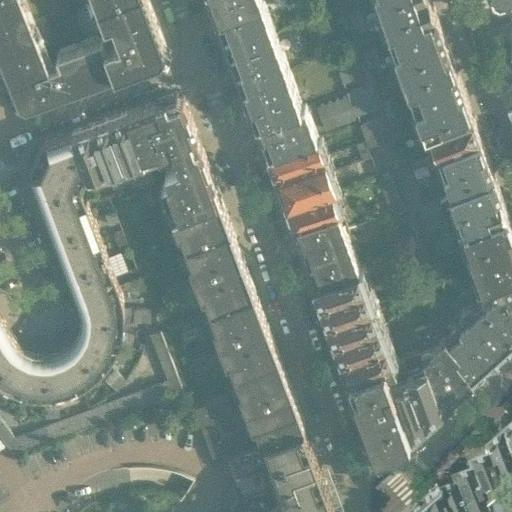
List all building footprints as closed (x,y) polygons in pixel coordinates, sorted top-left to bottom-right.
[(23,0),(0,0),(0,11),(25,2),(23,0)] [(148,0),(102,0),(98,2),(105,19),(108,18),(116,40),(106,44),(116,71),(163,54),(166,47),(150,3),(148,0)] [(261,0),(212,0),(218,16),(261,0)] [(224,32),(269,15),(263,0),(261,0),(218,16),(224,32)] [(443,31),(436,10),(432,0),(402,0),(383,7),(390,26),(388,27),(396,47),(443,31)] [(25,2),(0,11),(0,47),(37,33),(25,2)] [(360,7),(349,11),(351,19),(363,14),(360,7)] [(376,10),(363,14),(351,19),(354,26),(378,17),(376,10)] [(276,33),(275,32),(269,15),(224,32),(230,49),(276,33)] [(450,50),(443,31),(396,47),(403,67),(450,50)] [(37,33),(0,47),(0,52),(11,80),(51,65),(37,33)] [(87,34),(78,37),(94,79),(116,71),(106,44),(102,33),(89,38),(87,34)] [(276,33),(230,49),(237,67),(282,50),(276,33)] [(71,44),(58,50),(62,61),(72,87),(94,79),(78,37),(70,40),(71,44)] [(375,46),(363,50),(366,58),(377,54),(375,46)] [(289,69),(282,50),(237,67),(244,85),(289,69)] [(410,87),(457,70),(450,50),(403,67),(410,87)] [(377,54),(366,58),(369,66),(380,62),(377,54)] [(51,65),(11,80),(19,101),(27,104),(72,87),(62,61),(51,65)] [(362,61),(339,69),(343,81),(366,73),(362,61)] [(296,87),(289,69),(244,85),(251,105),(296,87)] [(417,107),(464,90),(457,70),(410,87),(417,107)] [(369,82),(346,91),(355,113),(377,105),(369,82)] [(257,121),(302,104),(296,87),(251,105),(257,121)] [(473,114),(471,108),(464,90),(417,107),(424,125),(426,130),(426,131),(473,114)] [(202,145),(183,94),(176,91),(127,109),(145,157),(174,147),(175,151),(176,154),(202,145)] [(317,105),(321,118),(325,128),(355,117),(347,94),(317,105)] [(394,96),(383,100),(387,112),(398,107),(394,96)] [(302,104),(257,121),(264,140),(270,156),(319,139),(306,102),(302,104)] [(398,107),(387,112),(391,123),(402,119),(398,107)] [(145,157),(127,109),(91,123),(106,165),(112,180),(119,200),(156,187),(145,157)] [(383,114),(360,122),(368,145),(391,137),(383,114)] [(480,134),(473,114),(426,131),(433,151),(439,149),(480,134)] [(106,165),(91,123),(72,129),(89,172),(94,187),(112,180),(106,165)] [(89,172),(72,129),(42,141),(30,166),(42,196),(78,182),(80,181),(86,170),(89,172)] [(502,194),(493,171),(480,134),(439,149),(452,185),(451,186),(453,193),(447,196),(441,200),(445,215),(502,194)] [(319,139),(270,156),(276,174),(325,156),(319,139)] [(371,155),(365,139),(356,142),(362,158),(371,155)] [(202,145),(176,154),(180,164),(175,165),(166,169),(170,181),(162,184),(174,214),(221,197),(202,145)] [(325,156),(276,174),(283,191),(332,174),(325,156)] [(423,205),(415,182),(423,179),(419,167),(411,170),(409,164),(397,169),(411,209),(423,205)] [(332,174),(283,191),(289,207),(337,189),(332,174)] [(391,174),(379,178),(390,208),(402,204),(391,174)] [(89,196),(78,182),(42,196),(47,212),(87,198),(87,197),(89,196)] [(337,189),(289,207),(296,226),(344,208),(337,189)] [(511,232),(511,221),(502,194),(445,215),(458,252),(511,232)] [(221,197),(174,214),(179,228),(182,228),(187,241),(232,225),(221,197)] [(87,198),(47,212),(62,250),(101,235),(87,198)] [(344,208),(296,226),(303,245),(348,228),(351,227),(344,208)] [(398,218),(420,278),(432,274),(409,214),(398,218)] [(232,225),(187,241),(193,256),(190,257),(196,274),(244,257),(232,225)] [(348,228),(303,245),(310,264),(355,247),(348,228)] [(511,272),(511,232),(458,252),(470,285),(484,282),(494,279),(511,272)] [(115,273),(108,254),(101,235),(62,250),(76,288),(81,286),(115,273)] [(355,247),(310,264),(316,282),(361,266),(355,247)] [(256,290),(250,275),(244,257),(196,274),(203,292),(206,291),(212,307),(256,290)] [(361,266),(316,282),(323,301),(368,284),(361,266)] [(511,272),(494,279),(498,290),(511,306),(511,272)] [(115,273),(81,286),(76,288),(80,298),(82,308),(82,317),(80,326),(84,327),(119,342),(121,335),(123,328),(124,320),(124,313),(124,305),(123,298),(122,291),(119,283),(115,273)] [(484,282),(470,285),(485,302),(511,334),(511,306),(498,290),(494,279),(484,282)] [(368,284),(323,301),(330,320),(375,303),(368,284)] [(470,285),(457,296),(465,305),(502,351),(511,341),(511,334),(485,302),(470,285)] [(268,322),(256,290),(212,307),(217,320),(214,321),(221,339),(268,322)] [(457,296),(445,306),(453,316),(456,321),(489,362),(502,351),(465,305),(457,296)] [(375,303),(330,320),(337,339),(381,322),(375,303)] [(132,306),(132,313),(132,319),(149,320),(149,306),(132,306)] [(433,323),(414,331),(417,338),(421,349),(424,357),(442,405),(473,377),(456,356),(458,353),(449,340),(456,334),(450,326),(456,321),(453,316),(445,306),(439,312),(430,315),(433,323)] [(0,310),(0,329),(8,325),(0,310)] [(489,362),(456,321),(450,326),(456,334),(449,340),(458,353),(456,356),(473,377),(486,365),(489,362)] [(280,355),(274,339),(268,322),(221,339),(227,356),(230,355),(237,371),(280,355)] [(381,322),(337,339),(344,357),(388,340),(381,322)] [(8,325),(0,329),(0,378),(1,379),(8,383),(14,386),(21,388),(31,352),(33,348),(25,344),(18,339),(8,325)] [(108,361),(112,355),(116,348),(119,342),(84,327),(80,326),(75,334),(69,341),(61,346),(63,350),(79,384),(86,380),(92,376),(97,372),(103,366),(108,361)] [(14,436),(0,415),(0,435),(14,455),(184,391),(161,328),(152,331),(151,334),(168,378),(110,400),(14,436)] [(397,337),(388,340),(392,352),(401,349),(397,337)] [(388,340),(344,357),(351,375),(394,359),(392,352),(388,340)] [(79,384),(63,350),(61,346),(52,349),(43,350),(33,348),(31,352),(21,388),(28,390),(36,391),(43,392),(50,391),(58,391),(65,389),(72,387),(79,384)] [(442,405),(421,349),(403,356),(412,378),(427,418),(442,405)] [(292,389),(280,355),(237,371),(242,386),(239,387),(246,405),(292,389)] [(397,367),(394,359),(351,375),(379,452),(387,454),(412,432),(394,385),(389,370),(397,367)] [(105,376),(116,388),(126,379),(114,367),(105,376)] [(412,378),(394,385),(412,432),(427,418),(412,378)] [(306,425),(292,389),(246,405),(232,410),(226,393),(195,405),(213,453),(228,448),(230,453),(306,425)] [(57,398),(51,398),(44,399),(46,416),(59,415),(57,398)] [(322,511),(334,502),(310,436),(306,425),(230,453),(249,505),(252,508),(247,511),(322,511)] [(511,444),(502,453),(511,480),(511,444)] [(511,511),(511,480),(502,453),(486,468),(502,511),(511,511)] [(502,511),(486,468),(470,482),(481,511),(502,511)] [(481,511),(470,482),(454,497),(459,511),(481,511)] [(459,511),(454,497),(438,511),(439,511),(459,511)]
